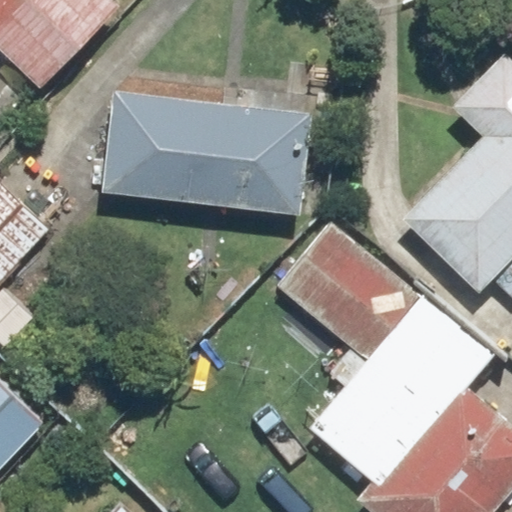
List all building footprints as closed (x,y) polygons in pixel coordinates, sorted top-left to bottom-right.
[(100,0),(0,0),(0,59),(31,89),(109,8),(100,0)] [(511,250),(511,73),(495,57),(444,109),(473,137),(393,220),(470,294),(511,250)] [(301,117),(105,93),(93,193),(289,216),(301,117)] [(0,273),(45,228),(0,184),(0,273)] [(363,483),(348,502),(359,511),(486,511),(511,481),(511,435),(456,389),(483,358),(325,226),(273,288),(361,362),(302,432),(363,483)] [(0,455),(36,418),(0,383),(0,455)]
